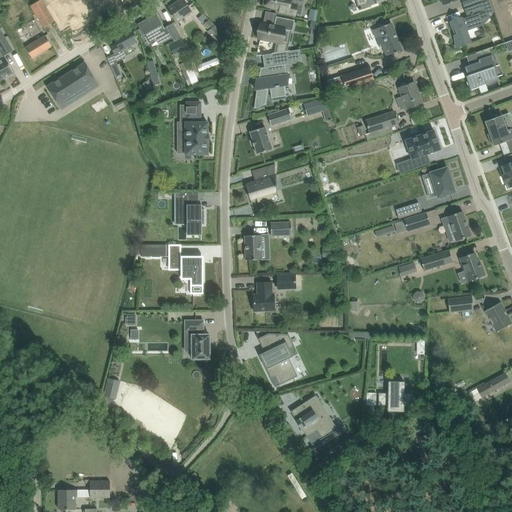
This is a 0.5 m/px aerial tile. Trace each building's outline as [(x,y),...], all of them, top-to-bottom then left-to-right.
[(39,0),(30,6),(44,28),(54,22),(40,0),(39,0)] [(55,5),(48,9),(62,34),(72,27),(74,30),(96,16),(85,0),(84,0),(61,14),(55,5)] [(179,0),(166,9),(176,23),(192,12),(183,0),(179,0)] [(288,5),(289,0),(266,0),(265,6),(276,9),(275,12),(295,16),(295,15),(300,16),(302,7),(297,6),(293,5),(293,6),(288,5)] [(467,17),(449,23),(458,47),(471,42),(467,29),(483,24),(481,19),(491,16),(486,1),(464,8),(467,17)] [(316,20),(317,9),(308,9),(308,20),(316,20)] [(511,11),(502,15),(506,26),(511,24),(511,11)] [(181,38),(173,23),(166,27),(166,28),(164,29),(162,25),(156,14),(137,24),(143,35),(144,35),(145,37),(144,37),(148,44),(156,40),(155,39),(158,37),(159,39),(169,33),(174,42),(181,38)] [(261,23),(258,39),(276,43),(274,53),(287,51),(289,44),(282,43),(284,30),(293,32),(295,21),(276,17),(274,26),(261,23)] [(207,32),(220,45),(227,38),(208,19),(202,25),(208,31),(207,32)] [(379,28),(372,30),(375,38),(379,47),(382,46),(386,56),(392,54),(401,50),(391,23),(381,27),(379,28)] [(123,50),(136,42),(128,29),(113,38),(116,44),(110,47),(118,61),(127,56),(123,50)] [(12,51),(0,30),(0,80),(13,73),(5,58),(4,58),(4,56),(12,51)] [(25,47),(32,58),(51,47),(45,36),(25,47)] [(173,57),(174,59),(185,53),(183,50),(186,48),(181,38),(169,45),(173,55),(174,54),(175,56),(173,57)] [(479,63),(465,68),(466,72),(468,72),(469,75),(466,76),(468,81),(466,82),(469,91),(478,88),(477,86),(487,83),(486,81),(496,78),(492,67),(495,66),(492,57),(489,48),(476,53),(479,63)] [(274,53),(273,54),(275,66),(264,67),(260,68),(259,79),(256,79),(255,90),(256,90),(254,109),(266,105),(268,88),(270,88),(271,98),(286,96),(284,85),(287,85),(289,73),(287,73),(286,64),(289,64),(288,57),(300,55),(300,50),(289,51),(290,51),(287,51),(274,53)] [(145,61),(151,85),(157,83),(151,60),(145,61)] [(99,86),(84,62),(47,87),(57,104),(86,86),(90,92),(99,86)] [(179,65),(182,71),(190,67),(187,62),(179,65)] [(117,64),(110,66),(116,79),(122,76),(117,64)] [(341,76),(345,89),(373,80),(369,67),(341,76)] [(182,73),(189,88),(199,83),(192,69),(182,73)] [(399,88),(402,96),(407,109),(422,104),(414,82),(399,88)] [(109,103),(122,99),(119,90),(114,92),(113,91),(106,93),(109,103)] [(207,134),(207,122),(198,122),(198,118),(200,118),(200,102),(186,102),(186,105),(180,105),(180,122),(177,122),(177,133),(185,133),(185,155),(207,154),(207,143),(208,143),(208,140),(207,140),(207,137),(208,137),(208,134),(207,134)] [(292,119),(288,109),(267,115),(270,126),(292,119)] [(365,121),(369,133),(398,124),(394,111),(365,121)] [(511,128),(507,130),(501,115),(485,121),(489,134),(487,134),(490,143),(492,142),(494,146),(503,142),(507,153),(509,153),(508,153),(509,153),(511,151),(511,128)] [(357,127),(360,136),(366,134),(363,125),(357,127)] [(272,149),(265,127),(249,132),(252,140),(252,141),(253,146),(254,145),(257,154),(272,149)] [(440,128),(412,138),(421,166),(438,160),(435,151),(446,147),(440,128)] [(405,152),(391,156),(393,163),(407,159),(405,152)] [(510,163),(501,166),(504,175),(502,175),(507,188),(511,186),(511,154),(508,156),(510,163)] [(276,187),(276,184),(275,184),(276,175),(274,175),(275,164),(252,171),(255,181),(245,184),(250,199),(275,192),(275,187),(276,187)] [(448,194),(455,192),(447,168),(430,173),(438,197),(439,197),(440,199),(448,197),(448,194)] [(191,191),(174,191),(174,225),(186,225),(186,235),(201,235),(201,225),(204,225),(204,210),(201,209),(201,204),(191,204),(191,199),(192,199),(191,191)] [(418,202),(395,210),(398,219),(421,211),(418,202)] [(447,216),(440,219),(443,225),(449,223),(456,241),(471,236),(462,211),(447,216)] [(426,213),(404,220),(407,231),(429,224),(426,213)] [(290,222),(270,223),(271,236),(291,235),(290,222)] [(392,224),(373,228),(375,235),(394,231),(392,224)] [(261,235),(244,236),(245,260),(262,259),(261,235)] [(166,245),(141,245),(141,257),(151,257),(160,257),(166,257),(166,245)] [(452,262),(448,250),(420,259),(424,271),(452,262)] [(474,252),(459,258),(465,273),(466,272),(470,281),(485,275),(482,266),(480,266),(474,252)] [(202,285),(202,257),(170,257),(170,269),(182,269),(182,277),(193,277),(193,285),(202,285)] [(413,262),(397,265),(399,275),(415,272),(413,262)] [(295,275),(281,275),(282,290),(295,290),(295,275)] [(257,295),(253,295),(253,311),(275,310),(274,293),(272,293),(272,282),(257,283),(257,295)] [(448,299),(449,312),(473,309),(471,296),(448,299)] [(484,311),(496,332),(511,323),(500,302),(484,311)] [(209,358),(209,335),(209,334),(208,334),(202,334),(202,330),(203,330),(203,320),(185,320),(185,330),(191,330),(192,359),(200,359),(200,361),(207,361),(207,359),(208,359),(209,359),(209,358)] [(268,334),(258,339),(264,353),(259,355),(271,378),(275,376),(279,385),(297,376),(289,358),(294,356),(289,346),(293,344),(288,334),(268,334)] [(475,388),(481,399),(510,381),(504,372),(475,388)] [(378,393),(378,405),(387,405),(387,411),(403,412),(403,406),(410,406),(411,394),(404,394),(404,382),(388,381),(388,393),(378,393)] [(367,393),(366,405),(375,405),(376,393),(367,393)] [(315,395),(290,411),(296,420),(295,421),(300,429),(301,428),(307,438),(317,431),(322,439),(337,429),(315,395)] [(90,497),(109,497),(110,481),(89,481),(90,497)] [(77,489),(59,490),(59,509),(76,509),(75,497),(77,497),(77,489)]
